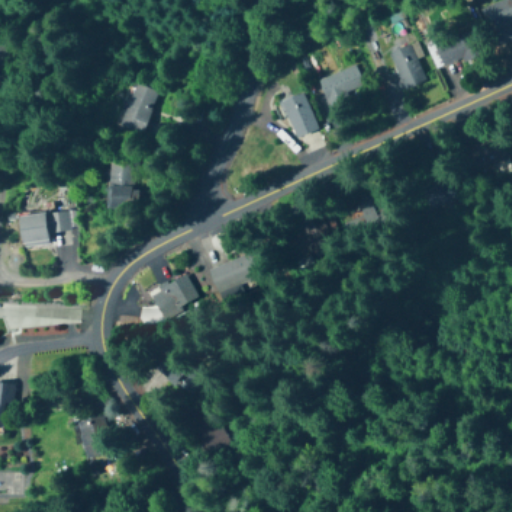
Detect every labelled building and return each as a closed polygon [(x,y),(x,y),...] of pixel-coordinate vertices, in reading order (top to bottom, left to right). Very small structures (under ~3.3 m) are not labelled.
[(511,21),(511,0),(499,0),(482,7),(496,42),(511,36),(511,32),(508,23),(511,21)] [(433,44),(442,69),(484,54),(475,28),(433,44)] [(0,71),(2,72),(9,40),(0,38),(0,71)] [(388,54),(405,91),(426,81),(409,44),(388,54)] [(330,109),(367,94),(355,66),(318,81),(330,109)] [(158,92),(135,84),(120,128),(143,136),(158,92)] [(280,104),(298,139),(319,129),(301,93),(280,104)] [(498,138),(462,149),(469,171),(505,161),(498,138)] [(108,211),(136,212),(137,162),(109,161),(108,211)] [(453,171),(419,184),(428,209),(463,197),(453,171)] [(49,243),(48,233),(71,231),(69,211),(18,217),(21,246),(49,243)] [(339,240),(329,214),(298,226),(309,253),(339,240)] [(218,296),(260,278),(249,252),(208,271),(218,296)] [(149,293),(161,319),(199,302),(187,275),(149,293)] [(4,405),(13,406),(14,385),(0,384),(0,429),(2,429),(4,405)] [(208,405),(186,418),(212,462),(234,449),(208,405)] [(86,460),(113,454),(105,417),(78,423),(86,460)]
